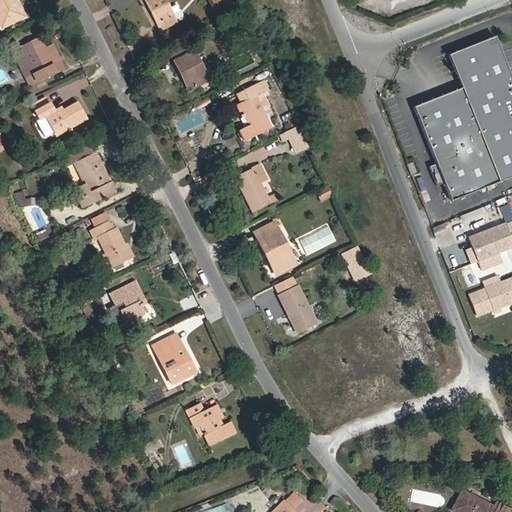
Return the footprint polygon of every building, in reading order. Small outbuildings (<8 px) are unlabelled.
[(16,0),(15,1),(14,0),(0,0),(0,23),(2,28),(25,17),(16,0)] [(177,22),(165,0),(144,0),(160,31),(177,22)] [(56,73),(44,48),(45,47),(40,37),(18,47),(32,74),(26,77),(31,86),(56,73)] [(461,89),(414,107),(451,202),(511,177),(511,80),(495,37),(448,55),(461,89)] [(65,69),(53,44),(45,47),(44,48),(56,73),(65,69)] [(209,80),(191,44),(169,55),(179,75),(181,74),(190,90),(209,80)] [(32,74),(18,47),(13,50),(26,77),(32,74)] [(129,51),(115,56),(119,64),(132,59),(129,51)] [(0,67),(0,83),(2,86),(10,81),(1,67),(0,67)] [(190,90),(181,74),(179,75),(188,92),(190,90)] [(270,106),(263,94),(268,91),(264,82),(238,95),(242,104),(236,107),(242,118),(244,117),(248,126),(239,131),(238,131),(244,142),(272,128),(264,112),(269,109),(270,106)] [(35,112),(49,104),(46,98),(32,105),(35,112)] [(205,105),(203,100),(193,105),(196,110),(205,105)] [(87,119),(78,102),(63,110),(61,107),(53,111),(49,104),(35,112),(40,120),(45,117),(54,133),(68,126),(67,124),(69,123),(72,127),(87,119)] [(72,127),(69,123),(67,124),(68,126),(54,133),(56,136),(72,127)] [(301,130),(299,126),(288,131),(290,136),(301,130)] [(109,183),(94,153),(90,155),(86,147),(65,157),(69,166),(75,163),(85,183),(89,193),(81,197),(86,206),(115,191),(111,182),(109,183)] [(269,203),(260,184),(267,180),(259,164),(251,168),(252,170),(238,177),(247,194),(245,196),(253,211),(269,203)] [(247,194),(238,177),(236,178),(245,196),(247,194)] [(89,193),(85,183),(77,187),(81,197),(89,193)] [(313,193),(319,203),(332,196),(326,186),(313,193)] [(17,208),(40,203),(39,197),(24,200),(22,191),(13,193),(17,208)] [(86,206),(81,197),(77,199),(81,208),(86,206)] [(511,220),(465,236),(480,282),(496,277),(489,256),(511,248),(511,220)] [(114,230),(110,222),(90,231),(94,240),(98,238),(114,230)] [(289,251),(274,223),(254,233),(261,248),(263,246),(271,261),(268,262),(275,275),(294,265),(287,252),(289,251)] [(127,259),(122,248),(125,246),(124,245),(120,237),(118,238),(114,230),(98,238),(106,254),(102,256),(108,268),(127,259)] [(48,237),(46,232),(38,236),(40,241),(48,237)] [(132,256),(126,244),(124,245),(125,246),(122,248),(127,259),(132,256)] [(271,261),(263,246),(261,248),(268,262),(271,261)] [(340,252),(350,282),(364,277),(354,248),(340,252)] [(296,264),(289,251),(287,252),(294,265),(296,264)] [(297,286),(293,278),(275,287),(278,295),(297,286)] [(477,316),(511,302),(511,278),(469,295),(477,316)] [(144,299),(135,281),(117,290),(121,300),(126,308),(119,311),(125,323),(145,313),(140,304),(139,301),(144,299)] [(316,325),(297,286),(278,295),(298,334),(316,325)] [(121,300),(117,290),(108,294),(113,304),(121,300)] [(86,315),(96,310),(91,302),(81,307),(86,315)] [(195,373),(175,334),(152,346),(156,353),(159,352),(167,368),(164,369),(172,385),(195,373)] [(167,368),(159,352),(156,353),(164,369),(167,368)] [(117,370),(111,358),(101,363),(107,374),(117,370)] [(235,433),(230,422),(219,427),(216,421),(209,408),(203,411),(199,403),(186,410),(195,428),(200,426),(204,434),(210,446),(235,433)] [(223,418),(216,405),(209,408),(216,421),(223,418)] [(204,434),(200,426),(195,428),(199,436),(204,434)] [(146,455),(161,447),(157,438),(142,446),(146,455)] [(293,510),(303,500),(294,491),(284,501),(293,510)] [(510,511),(511,511),(499,504),(497,509),(462,491),(452,510),(455,511),(510,511)] [(293,510),(284,501),(273,511),(290,511),(293,510)]
